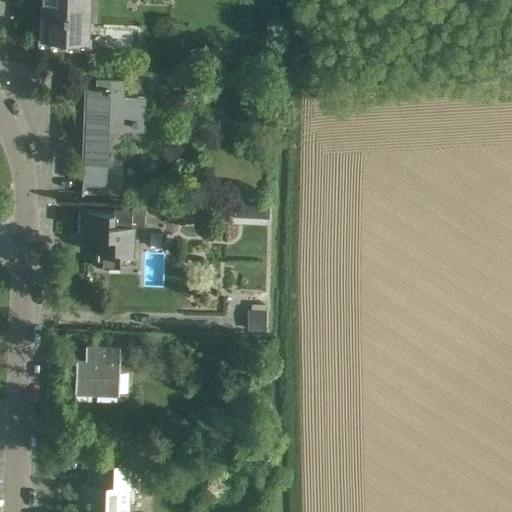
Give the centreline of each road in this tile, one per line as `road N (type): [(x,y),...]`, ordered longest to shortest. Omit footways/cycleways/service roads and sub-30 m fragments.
road 1 (residential): [(25,249),(13,511)]
road 2 (residential): [(0,89),(26,140),(25,249)]
